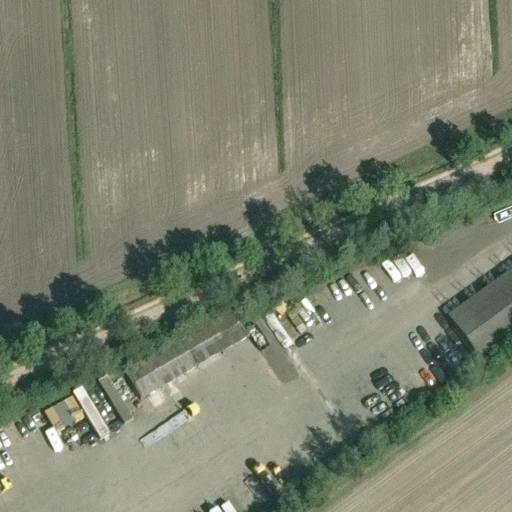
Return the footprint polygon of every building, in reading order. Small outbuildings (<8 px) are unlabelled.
[(422,266),(464,244),(459,235),(417,257),(422,266)] [(483,367),(511,346),(511,272),(448,318),(483,367)] [(377,302),(389,298),(381,274),(368,279),(377,302)] [(319,318),(338,323),(343,302),(324,298),(319,318)] [(458,369),(468,361),(443,331),(433,339),(458,369)] [(333,467),(341,463),(334,447),(325,451),(333,467)]
